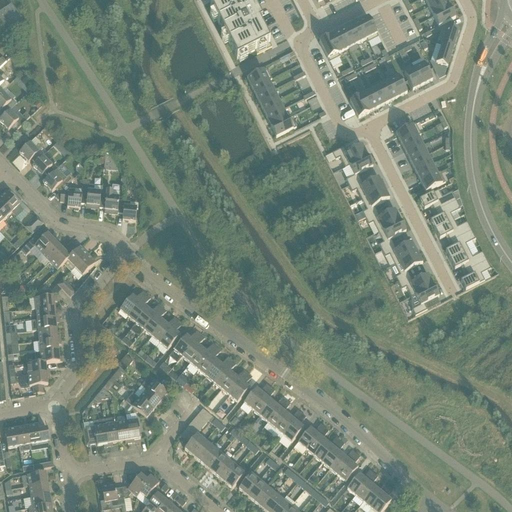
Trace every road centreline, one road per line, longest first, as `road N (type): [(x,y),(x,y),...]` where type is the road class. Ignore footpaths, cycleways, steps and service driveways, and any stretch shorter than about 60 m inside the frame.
road 1 (residential): [(428,500),(357,429),(129,251)]
road 2 (secondary): [(478,80),(472,176),(484,217),(511,263)]
road 3 (residential): [(451,294),(367,130)]
road 4 (residential): [(367,130),(451,84),(470,27),(464,0)]
road 5 (unclassified): [(54,407),(77,374),(84,301),(129,251)]
road 6 (residential): [(129,251),(107,232),(63,222),(7,171)]
road 7 (residential): [(318,29),(302,52),(341,129),(367,130)]
